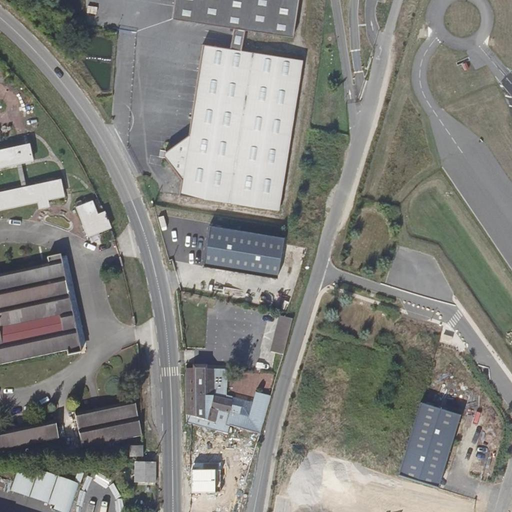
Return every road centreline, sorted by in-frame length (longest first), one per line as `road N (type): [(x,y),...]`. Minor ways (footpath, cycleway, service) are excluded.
road 1 (secondary): [(173,511),(162,309),(129,194),(77,101),(0,17)]
road 2 (residential): [(398,0),(318,268)]
road 3 (residential): [(318,268),(255,511)]
road 4 (unclassified): [(511,398),(451,310),(318,268)]
